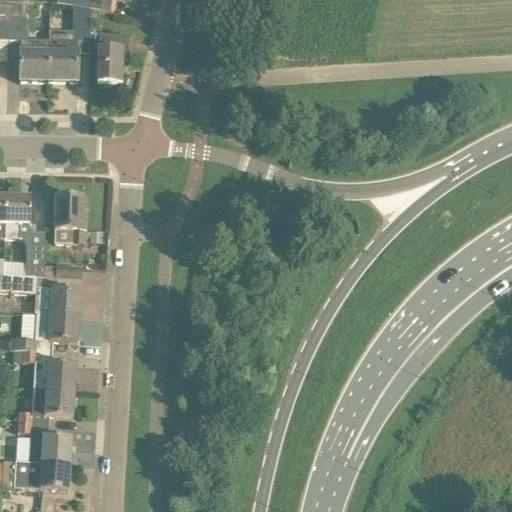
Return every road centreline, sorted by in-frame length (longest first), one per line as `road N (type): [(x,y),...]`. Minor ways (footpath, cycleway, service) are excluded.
road 1 (secondary): [(485,160),(391,229),(338,298),(282,420),(260,511)]
road 2 (residential): [(108,511),(129,143)]
road 3 (secondary): [(314,511),(342,435),(388,360),(440,303),(511,250)]
road 4 (secondary): [(485,160),(388,187),(325,190),(197,151)]
road 5 (residential): [(148,144),(177,0)]
road 6 (residential): [(0,141),(129,143)]
